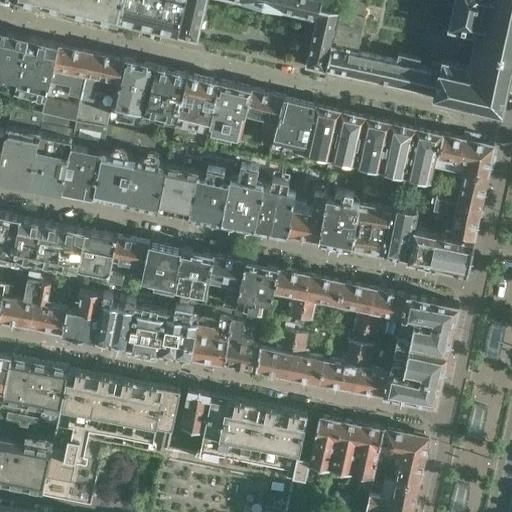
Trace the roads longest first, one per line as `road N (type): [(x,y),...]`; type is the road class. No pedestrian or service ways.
road 1 (residential): [(0,12),(511,128)]
road 2 (residential): [(480,287),(0,191)]
road 3 (residential): [(450,418),(0,335)]
road 4 (residential): [(480,287),(511,148)]
road 5 (residential): [(450,418),(480,287)]
